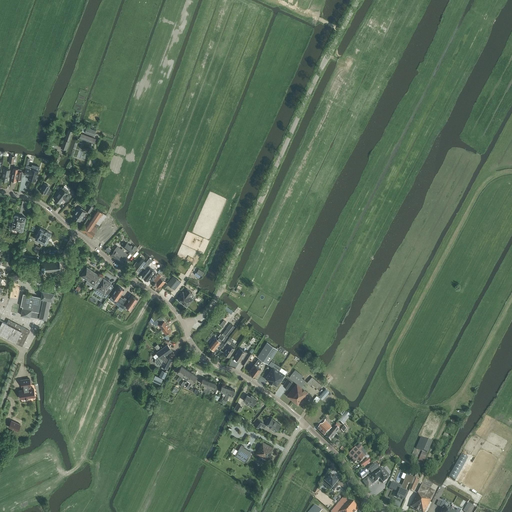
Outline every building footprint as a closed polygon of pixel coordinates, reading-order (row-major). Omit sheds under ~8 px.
[(92,128),(90,128),(87,127),(85,132),(94,136),(96,130),(93,129),(92,128)] [(81,133),(79,138),(94,143),(96,139),(81,133)] [(69,141),(65,139),(64,139),(61,148),(67,150),(70,141),(69,141)] [(26,167),(23,174),(29,176),(28,179),(29,180),(30,181),(32,182),(33,181),(36,182),(39,171),(31,169),(26,167)] [(14,168),(12,181),(16,181),(16,179),(21,180),(23,169),(14,168)] [(8,182),(10,171),(4,169),(2,181),(8,182)] [(50,190),(48,189),(49,187),(44,184),(40,191),(46,194),(48,195),(49,194),(51,192),(50,190)] [(68,191),(68,190),(64,187),(62,189),(53,199),(59,204),(62,199),(66,202),(70,197),(67,194),(66,193),(68,191)] [(89,213),(93,207),(89,204),(84,212),(78,207),(72,216),(80,222),(87,212),(89,213)] [(106,215),(96,209),(90,219),(88,218),(80,230),(91,237),(106,215)] [(23,231),(26,217),(15,215),(12,228),(20,230),(19,232),(22,232),(22,231),(23,231)] [(41,241),(46,231),(41,228),(35,239),(41,241)] [(46,231),(41,241),(46,244),(51,233),(46,231)] [(133,248),(127,243),(123,247),(132,254),(137,248),(135,245),(133,248)] [(127,255),(123,251),(117,246),(114,251),(114,252),(111,255),(121,263),(127,255)] [(145,269),(152,260),(150,258),(147,261),(142,258),(138,262),(137,261),(132,268),(138,273),(143,267),(145,269)] [(60,269),(60,260),(41,262),(42,271),(60,269)] [(90,277),(94,271),(87,267),(81,276),(87,280),(86,282),(87,283),(89,281),(92,278),(90,277)] [(142,277),(148,281),(150,278),(152,280),(157,274),(155,272),(150,267),(142,277)] [(94,271),(90,277),(92,278),(89,281),(87,283),(96,289),(102,281),(100,280),(102,277),(101,276),(94,271)] [(158,290),(165,281),(161,277),(162,275),(159,273),(153,280),(156,282),(153,286),(158,290)] [(174,289),(180,281),(173,276),(167,283),(174,289)] [(96,289),(95,291),(99,294),(102,296),(103,296),(103,295),(104,296),(106,298),(107,296),(111,290),(108,288),(111,283),(103,278),(102,277),(100,280),(102,281),(98,286),(97,288),(96,289)] [(124,290),(118,286),(112,296),(117,299),(115,303),(119,306),(124,299),(120,296),(124,290)] [(184,293),(183,292),(177,299),(187,307),(193,300),(189,297),(192,293),(187,289),(184,293)] [(41,297),(51,300),(53,300),(54,292),(43,290),(41,297)] [(51,300),(41,297),(23,293),(21,306),(23,307),(21,315),(30,317),(30,316),(39,318),(47,319),(51,300)] [(131,309),(138,299),(132,295),(128,302),(124,299),(119,306),(123,309),(126,305),(131,309)] [(233,311),(226,306),(224,308),(231,314),(233,311)] [(162,330),(168,325),(164,321),(161,316),(157,319),(153,322),(156,326),(159,323),(160,324),(159,325),(162,330)] [(2,321),(0,325),(0,333),(3,335),(4,336),(16,342),(15,342),(22,346),(26,339),(27,337),(30,331),(8,319),(7,323),(2,321)] [(219,337),(218,339),(216,341),(215,340),(209,347),(214,350),(222,340),(226,343),(228,340),(227,340),(229,338),(227,337),(235,327),(231,323),(222,335),(221,334),(218,337),(219,337)] [(168,325),(162,330),(166,334),(171,330),(168,325)] [(236,346),(231,343),(228,340),(226,343),(221,349),(224,351),(223,353),(228,358),(234,349),(236,346)] [(267,342),(257,357),(268,364),(278,349),(267,342)] [(165,354),(166,354),(172,350),(167,344),(157,352),(160,356),(157,358),(156,360),(155,362),(156,363),(157,365),(159,365),(160,365),(161,364),(162,363),(163,363),(162,365),(167,368),(172,359),(165,355),(165,354)] [(244,361),(247,363),(252,355),(249,353),(248,354),(239,349),(234,358),(240,362),(242,358),(245,360),(244,361)] [(257,367),(260,362),(257,360),(249,373),(256,377),(260,370),(257,367)] [(178,382),(182,376),(187,369),(182,366),(177,372),(180,375),(176,380),(178,382)] [(265,378),(265,379),(269,381),(271,383),(279,371),(273,367),(269,373),(265,378)] [(187,369),(182,376),(188,380),(192,373),(187,369)] [(303,376),(295,369),(289,377),(296,383),(286,395),(298,405),(308,393),(301,387),(306,381),(302,377),(303,376)] [(279,371),(271,383),(273,384),(277,387),(277,386),(285,374),(279,371)] [(192,373),(188,380),(190,381),(187,387),(189,388),(197,376),(192,373)] [(160,385),(163,379),(156,376),(154,382),(160,385)] [(319,390),(322,386),(312,377),(307,382),(311,386),(312,384),(319,390)] [(203,378),(201,383),(204,385),(202,391),(205,392),(209,381),(203,378)] [(21,399),(24,398),(24,399),(29,398),(29,397),(35,396),(34,388),(30,389),(30,385),(31,385),(30,379),(21,380),(22,387),(23,386),(23,390),(19,391),(21,399)] [(287,380),(283,385),(287,388),(291,382),(287,380)] [(208,393),(210,387),(214,388),(213,391),(216,392),(217,390),(218,386),(219,386),(216,385),(216,383),(209,381),(205,392),(208,393)] [(218,386),(217,390),(220,391),(224,392),(222,395),(223,395),(222,398),(224,399),(225,396),(226,393),(228,388),(222,385),(221,387),(218,386)] [(326,389),(319,396),(322,399),(327,393),(329,392),(326,389)] [(253,406),(257,399),(253,397),(254,396),(251,395),(250,396),(247,395),(244,400),(247,402),(246,404),(248,405),(249,404),(253,406)] [(310,407),(308,409),(310,411),(313,408),(320,398),(316,395),(312,401),(314,403),(310,408),(310,407)] [(342,409),(338,413),(342,417),(346,412),(347,410),(348,410),(344,407),(342,409)] [(338,421),(344,425),(350,417),(350,416),(345,413),(338,421)] [(265,428),(267,425),(258,418),(253,424),(258,428),(261,425),(265,428)] [(266,425),(276,432),(281,425),(272,418),(266,425)] [(9,427),(18,431),(21,425),(12,420),(9,427)] [(322,425),(318,429),(324,436),(329,431),(331,428),(325,422),(323,425),(322,425)] [(331,441),(336,435),(338,436),(341,432),(343,434),(346,430),(342,427),(341,428),(336,425),(334,427),(326,437),(331,441)] [(428,453),(432,442),(421,437),(416,448),(422,451),(418,463),(423,465),(427,453),(428,453)] [(267,460),(273,448),(263,441),(256,454),(267,460)] [(348,456),(351,459),(362,448),(359,445),(356,448),(348,456)] [(241,446),(237,453),(234,456),(245,463),(252,453),(241,446)] [(366,452),(362,448),(351,459),(355,463),(358,460),(360,462),(366,456),(366,452)] [(360,466),(362,468),(363,469),(371,463),(368,459),(360,466)] [(459,459),(449,477),(455,480),(465,463),(459,459)] [(361,478),(367,474),(369,476),(378,469),(374,465),(365,472),(363,469),(357,474),(361,478)] [(380,470),(368,479),(372,485),(380,479),(383,483),(387,480),(381,471),(383,469),(383,468),(380,471),(380,470)] [(391,482),(388,489),(398,493),(396,497),(402,500),(405,501),(408,494),(405,492),(409,483),(411,485),(414,479),(406,475),(402,487),(391,482)] [(336,484),(337,482),(335,480),(336,479),(334,478),(333,477),(332,478),(330,476),(325,482),(328,485),(326,487),(330,491),(332,489),(334,491),(338,486),(336,484)] [(367,478),(363,482),(368,489),(372,485),(368,479),(367,478)] [(411,485),(409,490),(413,492),(419,480),(414,478),(414,479),(411,485)] [(419,511),(424,511),(436,491),(422,485),(410,507),(419,511)] [(331,511),(356,511),(359,509),(344,497),(331,511)] [(443,508),(441,511),(448,511),(451,509),(444,506),(446,503),(443,502),(440,507),(443,508)]
